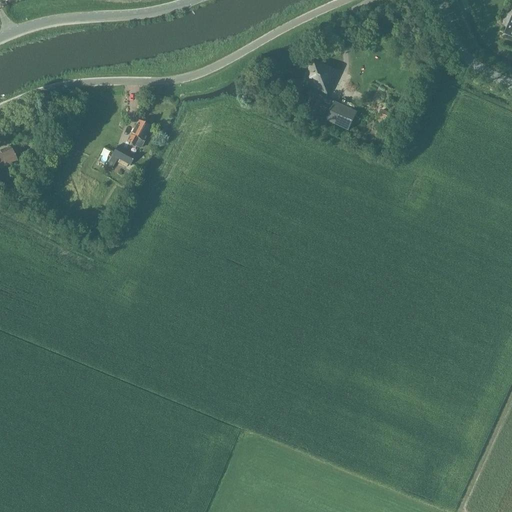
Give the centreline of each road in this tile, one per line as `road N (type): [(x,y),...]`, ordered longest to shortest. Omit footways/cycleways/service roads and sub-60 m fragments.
road 1 (unclassified): [(0,108),(63,85),(187,78),(346,0)]
road 2 (unclassified): [(0,39),(57,20),(161,11),(194,0)]
